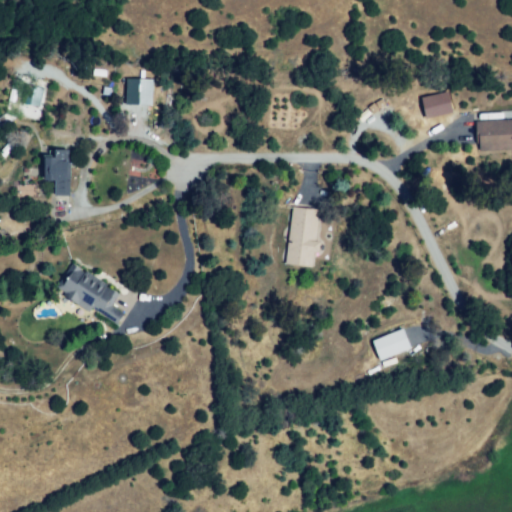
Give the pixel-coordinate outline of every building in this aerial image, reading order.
[(124,104),(151,104),(151,79),(125,78),(124,104)] [(19,102),(37,107),(42,87),(23,83),(19,102)] [(424,118),(451,112),(446,91),(419,97),(424,118)] [(511,153),(479,149),(483,123),(511,127),(511,153)] [(69,149),(70,198),(53,198),(52,184),(44,184),(44,160),(53,160),(53,149),(69,149)] [(14,184),(15,196),(34,196),(34,183),(14,184)] [(317,210),(309,269),(281,265),(290,206),(317,210)] [(58,292),(76,270),(112,299),(95,321),(58,292)] [(378,360),(409,348),(401,327),(370,340),(378,360)]
